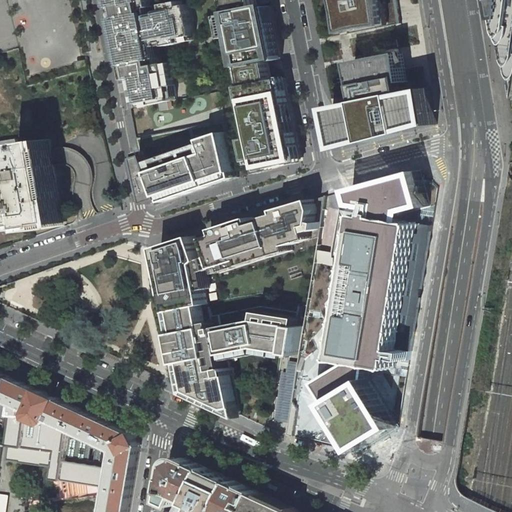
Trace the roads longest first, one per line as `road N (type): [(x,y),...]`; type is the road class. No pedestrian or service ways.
road 1 (primary): [(420,511),(480,125)]
road 2 (residential): [(480,125),(452,187),(408,448),(390,501)]
road 3 (primary): [(439,492),(488,224),(480,125)]
road 4 (primary): [(390,501),(285,470),(166,416)]
road 5 (residential): [(97,0),(140,224)]
road 6 (residential): [(140,224),(160,225),(327,174)]
road 7 (primary): [(166,416),(0,341)]
road 8 (residential): [(327,174),(291,0)]
road 9 (residential): [(480,125),(435,146),(327,174)]
road 10 (residential): [(0,268),(140,224)]
road 11 (primary): [(480,125),(462,0)]
